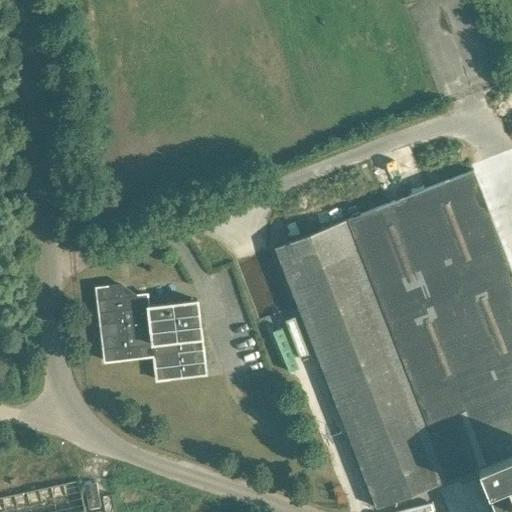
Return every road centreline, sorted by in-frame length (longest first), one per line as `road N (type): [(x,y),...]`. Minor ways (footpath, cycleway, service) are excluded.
road 1 (unclassified): [(64,432),(21,0)]
road 2 (unclassified): [(286,511),(64,432)]
